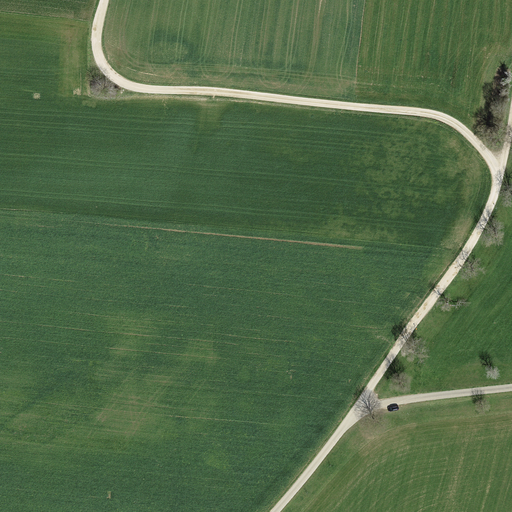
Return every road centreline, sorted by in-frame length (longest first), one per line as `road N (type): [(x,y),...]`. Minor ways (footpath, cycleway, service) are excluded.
road 1 (track): [(501,167),(461,129),(411,112),(109,79),(98,35),(104,0)]
road 2 (track): [(272,511),(478,230),(501,167),(511,99)]
road 3 (track): [(511,386),(353,409)]
